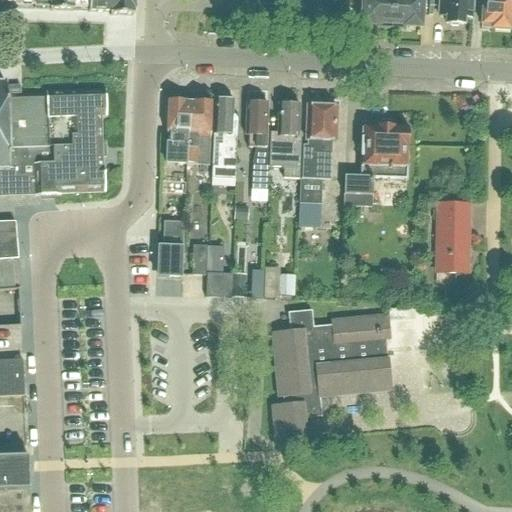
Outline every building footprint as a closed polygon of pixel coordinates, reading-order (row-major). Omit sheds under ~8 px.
[(0,0),(0,11),(110,14),(109,16),(109,17),(132,18),(132,17),(131,17),(132,10),(134,10),(134,11),(135,11),(135,0),(0,0)] [(392,0),(361,0),(360,25),(377,26),(377,29),(390,30),(392,0)] [(392,0),(390,30),(404,31),(404,28),(421,29),(422,0),(392,0)] [(439,0),(439,17),(446,18),(445,26),(449,26),(451,28),(457,29),(459,27),(463,27),(464,19),(472,20),(472,0),(439,0)] [(511,0),(482,0),(481,26),(491,26),(491,31),(509,32),(511,3),(511,2),(511,0)] [(6,85),(0,85),(0,172),(9,172),(9,160),(22,160),(20,86),(6,87),(6,85)] [(34,198),(54,197),(61,197),(61,196),(105,195),(105,168),(103,168),(103,159),(106,159),(106,149),(106,146),(103,146),(102,118),(106,118),(106,91),(45,93),(45,95),(21,96),(21,86),(20,86),(22,160),(9,160),(9,172),(0,172),(0,197),(33,196),(34,198)] [(187,166),(189,103),(182,103),(179,99),(174,99),(171,102),(168,102),(166,137),(169,137),(169,144),(165,144),(165,146),(166,146),(165,165),(185,166),(184,167),(186,167),(186,166),(187,166)] [(197,104),(189,103),(187,166),(187,167),(208,168),(211,104),(208,104),(205,100),(199,100),(197,104)] [(215,101),(212,180),(235,181),(238,117),(232,117),(233,101),(215,101)] [(265,133),(267,115),(267,105),(260,105),(254,102),(250,104),(246,104),(245,138),(256,138),(252,163),(251,190),(267,191),(268,173),(269,133),(265,133)] [(298,134),(299,118),(299,106),(291,106),(286,103),(282,106),(278,105),(277,117),(277,138),(270,138),(269,165),(283,166),(283,177),(300,177),(302,134),(298,134)] [(335,129),(335,119),(336,109),(332,109),(329,105),(324,105),(320,108),(308,108),(307,119),(306,148),(303,148),(300,204),(319,205),(321,179),(330,179),(331,144),(333,144),(333,140),(336,138),(337,131),(335,129)] [(359,178),(344,178),(343,209),(371,210),(372,180),(406,181),(407,165),(411,159),(407,153),(408,129),(361,127),(359,178)] [(413,182),(377,181),(376,216),(413,217),(413,182)] [(466,275),(467,223),(468,223),(469,206),(437,205),(435,284),(438,284),(438,275),(466,275)] [(324,229),(328,211),(305,207),(302,224),(324,229)] [(0,241),(16,240),(15,223),(0,223),(0,241)] [(163,225),(163,235),(182,236),(183,225),(163,225)] [(16,240),(0,241),(0,262),(12,261),(18,260),(16,240)] [(207,248),(192,247),(190,277),(205,277),(206,275),(207,248)] [(182,249),(162,248),(156,248),(156,249),(157,249),(156,278),(179,279),(179,280),(180,280),(182,249)] [(0,290),(14,290),(12,261),(0,262),(0,290)] [(231,276),(206,275),(205,277),(205,300),(230,301),(231,299),(231,276)] [(231,276),(231,299),(244,300),(245,276),(232,275),(231,276)] [(295,276),(274,276),(274,297),(294,297),(295,276)] [(389,342),(387,323),(387,317),(331,322),(331,327),(313,329),(311,312),(287,314),(289,334),(271,335),(277,399),(283,399),(284,407),(271,408),(273,440),(307,437),(305,420),(322,419),(320,399),(390,393),(387,361),(386,361),(384,342),(389,342)] [(0,399),(24,398),(22,362),(0,362),(0,399)] [(0,458),(0,492),(29,491),(28,457),(0,458)] [(0,511),(28,511),(29,491),(0,492),(0,511)]
